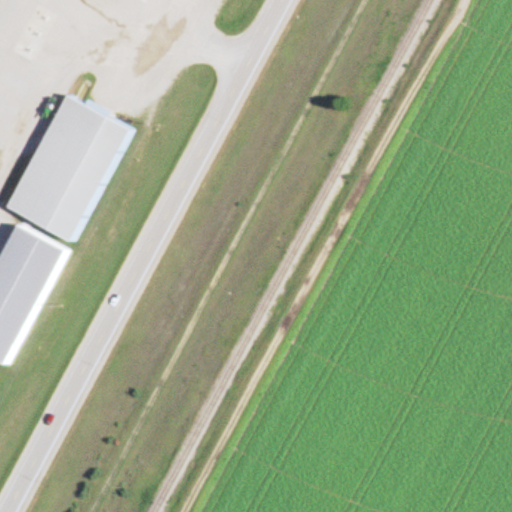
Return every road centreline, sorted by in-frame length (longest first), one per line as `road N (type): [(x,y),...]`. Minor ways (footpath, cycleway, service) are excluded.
road 1 (track): [(365,0),(87,511)]
road 2 (primary): [(280,0),(4,511)]
road 3 (track): [(210,511),(463,0)]
